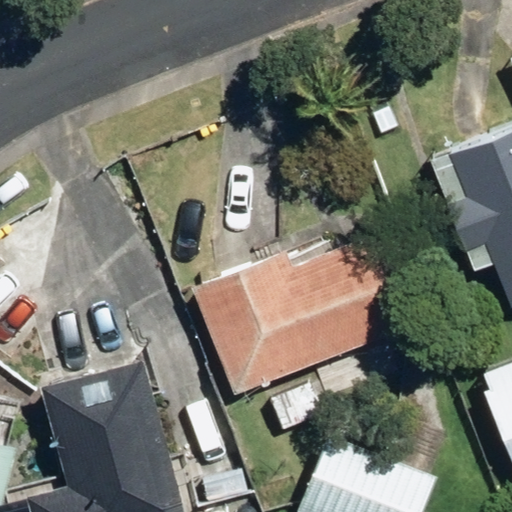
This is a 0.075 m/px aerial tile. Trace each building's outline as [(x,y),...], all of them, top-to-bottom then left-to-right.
[(492,254),(509,298),(511,296),(511,49),(510,50),(511,55),(511,116),(430,148),(465,238),(474,261),(492,254)] [(191,274),(234,385),(402,320),(367,230),(333,243),(330,235),(293,249),(287,237),(191,274)] [(183,511),(142,350),(45,375),(71,476),(27,488),(29,498),(8,503),(10,511),(183,511)] [(483,381),(511,453),(511,352),(483,364),(489,379),(483,381)] [(271,390),(285,422),(323,407),(310,374),(271,390)] [(298,503),(321,511),(417,511),(435,468),(431,466),(445,429),(401,411),(386,448),(329,425),(298,503)] [(0,507),(16,440),(0,436),(0,507)] [(220,475),(226,494),(248,488),(243,468),(220,475)]
